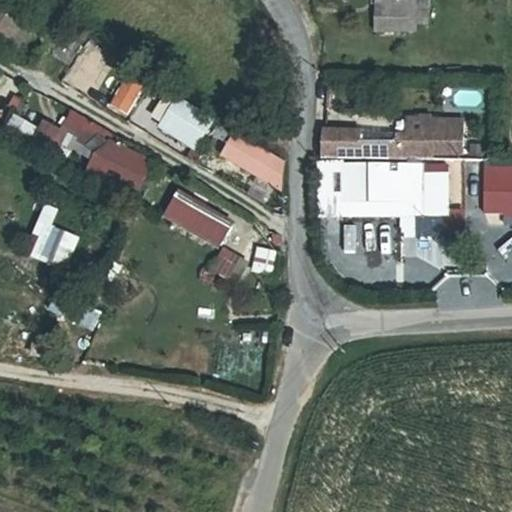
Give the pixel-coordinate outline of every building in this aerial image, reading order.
[(0,0),(0,35),(12,44),(32,14),(11,0),(0,0)] [(378,0),(379,31),(416,32),(416,23),(429,24),(429,0),(378,0)] [(69,37),(57,54),(72,64),(84,47),(69,37)] [(102,94),(114,53),(85,45),(73,86),(102,94)] [(101,90),(115,97),(122,81),(108,74),(101,90)] [(134,118),(147,90),(127,80),(114,109),(134,118)] [(170,92),(152,125),(203,153),(221,120),(170,92)] [(326,131),(325,158),(433,160),(433,153),(464,154),(465,120),(444,119),(444,122),(432,121),(432,119),(410,119),(409,134),(326,131)] [(63,130),(46,121),(30,150),(48,159),(63,130)] [(214,145),(232,152),(239,134),(221,127),(214,145)] [(485,158),(486,145),(472,144),(471,157),(485,158)] [(261,153),(255,187),(273,190),(279,157),(261,153)] [(96,156),(84,181),(134,204),(146,179),(96,156)] [(345,202),(352,202),(391,202),(425,202),(425,217),(449,217),(449,166),(345,165),(345,202)] [(181,190),(165,217),(221,250),(237,223),(181,190)] [(511,193),(486,193),(485,209),(511,210),(511,193)] [(391,226),(391,202),(352,202),(352,226),(391,226)] [(49,213),(32,254),(66,268),(83,227),(49,213)] [(226,248),(215,269),(232,278),(243,256),(226,248)] [(264,251),(260,272),(273,274),(277,253),(264,251)] [(18,265),(9,286),(54,305),(63,284),(18,265)]
